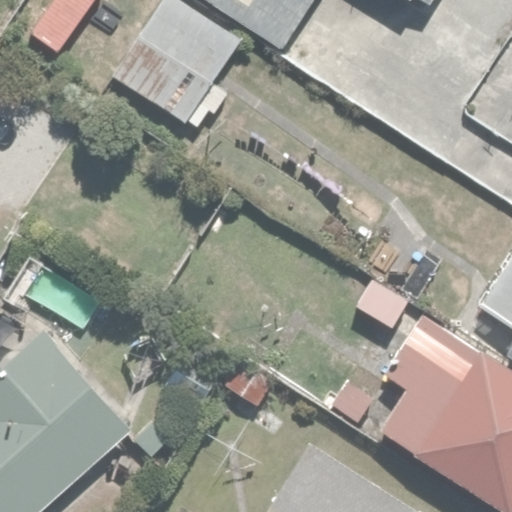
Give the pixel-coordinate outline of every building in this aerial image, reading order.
[(151,0),(109,65),(182,112),(237,27),(195,0),(151,0)] [(212,0),(274,38),(297,0),(212,0)] [(441,0),(422,0),(436,9),(441,0)] [(511,232),(467,304),(506,326),(497,342),(511,351),(511,232)] [(511,362),(415,304),(377,365),(398,377),(371,421),(511,506),(511,362)] [(0,511),(11,511),(123,413),(40,319),(0,353),(0,511)] [(444,511),(299,429),(251,511),(444,511)]
